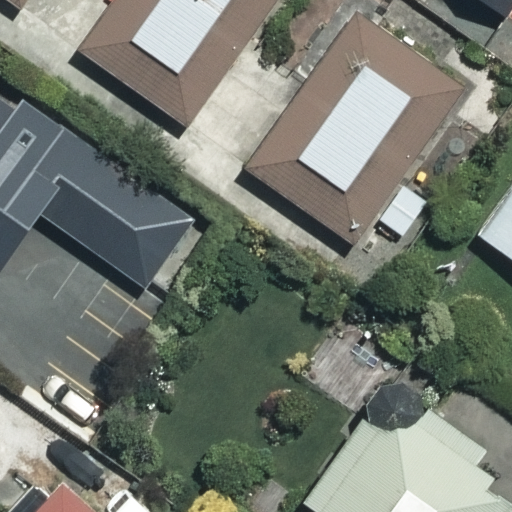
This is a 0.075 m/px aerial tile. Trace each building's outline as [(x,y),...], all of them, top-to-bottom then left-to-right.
[(270,0),(106,0),(75,45),(186,122),(270,0)] [(467,84),(341,0),(301,0),(268,49),(303,72),(242,163),(356,240),(370,219),(396,237),(422,197),(401,182),(467,84)] [(505,0),(482,0),(498,11),(505,0)] [(0,183),(58,225),(100,166),(0,93),(0,183)] [(511,189),(482,236),(511,256),(511,189)] [(363,408),(298,496),(311,505),(305,511),(511,511),(511,505),(480,482),(498,458),(421,401),(397,433),(363,408)] [(93,511),(57,478),(24,511),(93,511)]
